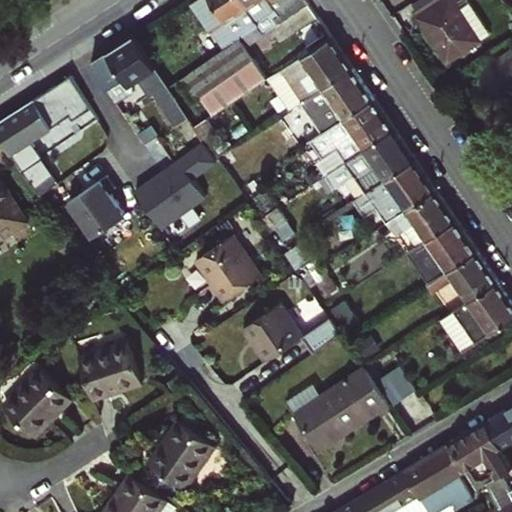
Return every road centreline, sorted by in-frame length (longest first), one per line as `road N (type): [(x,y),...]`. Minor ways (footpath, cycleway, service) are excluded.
road 1 (residential): [(344,0),(511,246)]
road 2 (residential): [(300,511),(511,386)]
